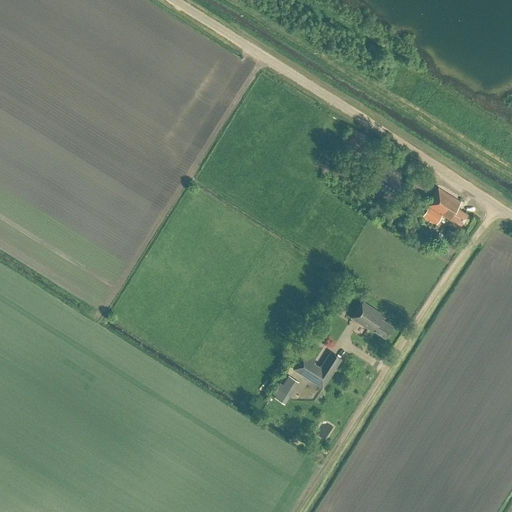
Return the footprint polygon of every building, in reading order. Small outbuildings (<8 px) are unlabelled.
[(390,199),(407,173),(381,157),(364,183),(390,199)] [(353,175),(356,171),(350,167),(347,171),(353,175)] [(459,225),(466,213),(457,207),(460,201),(438,187),(426,205),(428,206),(423,214),(436,223),(441,214),(459,225)] [(400,229),(404,220),(399,218),(395,227),(400,229)] [(411,218),(409,222),(421,229),(423,225),(411,218)] [(323,295),(316,306),(329,314),(334,305),(326,300),(327,298),(323,295)] [(384,337),(392,326),(380,318),(383,314),(362,301),(351,318),(367,328),(368,327),(384,337)] [(322,387),(340,359),(329,351),(319,367),(313,363),(315,360),(302,352),(292,368),(322,387)] [(274,396),(283,402),(297,382),(287,376),(274,396)]
